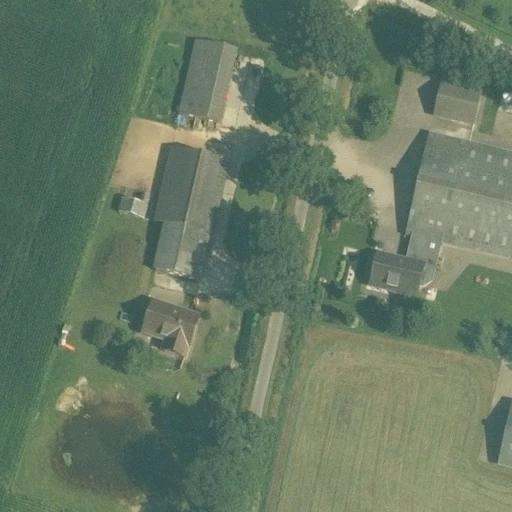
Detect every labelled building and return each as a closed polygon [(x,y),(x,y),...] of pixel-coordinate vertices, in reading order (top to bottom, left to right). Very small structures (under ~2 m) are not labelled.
[(196,43),(178,116),(220,126),(237,53),(196,43)] [(433,119),(474,128),(482,94),(441,84),(433,119)] [(370,289),(417,300),(419,290),(422,290),(431,285),(441,246),(511,263),(511,155),(429,136),(405,238),(411,240),(406,262),(377,256),(370,289)] [(210,237),(213,238),(230,163),(170,149),(153,224),(163,226),(152,273),(200,283),(210,237)] [(133,204),(122,201),(118,214),(144,221),(148,208),(146,207),(152,188),(144,186),(141,195),(135,193),(133,204)] [(200,318),(153,303),(142,336),(164,343),(161,353),(186,361),(189,352),(189,351),(200,318)] [(511,405),(498,468),(511,471),(511,405)]
